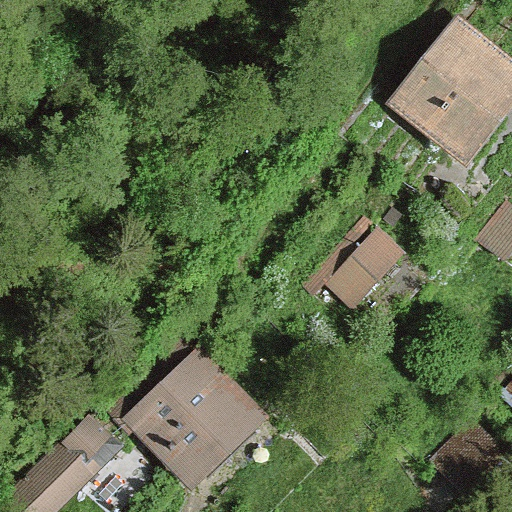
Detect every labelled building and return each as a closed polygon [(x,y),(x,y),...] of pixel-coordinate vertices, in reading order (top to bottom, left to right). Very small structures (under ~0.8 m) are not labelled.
[(511,115),(511,67),(455,23),(391,105),(471,168),(511,115)] [(417,256),(364,307),(399,327),(441,286),(417,256)] [(196,349),(129,423),(196,483),(263,409),(196,349)] [(511,386),(436,457),(466,488),(511,445),(511,386)] [(53,511),(115,451),(84,420),(1,503),(10,511),(53,511)]
